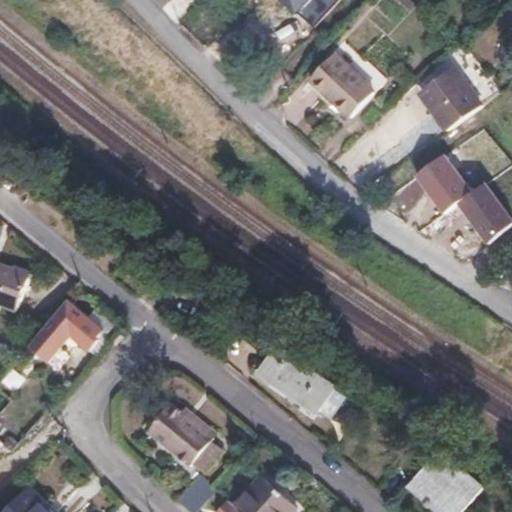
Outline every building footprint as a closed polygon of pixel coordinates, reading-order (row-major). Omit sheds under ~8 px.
[(281,0),(295,12),(304,0),(281,0)] [(320,0),(305,18),(316,28),(342,0),(320,0)] [(453,55),(416,85),(422,93),(459,63),(453,55)] [(374,94),(334,57),(310,83),(350,120),(374,94)] [(435,117),(469,92),(457,76),(423,100),(435,117)] [(448,134),(482,110),(469,92),(435,117),(448,134)] [(407,95),(351,146),(370,167),(426,116),(407,95)] [(482,240),(511,215),(511,208),(503,197),(468,222),(482,240)] [(0,306),(21,314),(33,278),(15,271),(14,273),(0,267),(0,306)] [(110,336),(72,303),(33,348),(53,367),(76,340),(95,357),(105,345),(102,343),(110,336)] [(331,395),(282,350),(260,374),(310,419),(331,395)] [(220,432),(177,395),(148,427),(201,475),(221,452),(210,443),(220,432)] [(459,511),(478,490),(436,453),(403,490),(427,511),(459,511)] [(193,511),(197,511),(217,489),(201,475),(179,502),(193,511)] [(299,511),(301,510),(264,478),(238,507),(243,511),(299,511)] [(48,511),(29,494),(12,511),(48,511)] [(243,511),(238,507),(232,503),(224,511),(243,511)]
